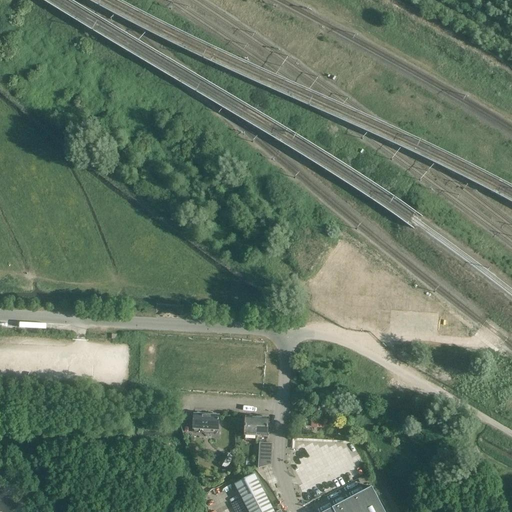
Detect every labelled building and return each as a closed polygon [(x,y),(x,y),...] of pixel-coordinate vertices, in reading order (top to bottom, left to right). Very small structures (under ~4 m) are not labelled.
[(194,414),(193,430),(218,431),(219,416),(217,416),(216,414),(214,414),(212,415),(201,415),(200,413),(197,413),(196,414),(194,414)] [(242,436),(255,436),(256,421),(250,421),(249,419),(247,419),(246,420),(243,420),(242,436)] [(312,427),(322,428),(322,420),(313,419),(312,427)] [(256,421),(255,436),(268,437),(268,422),(266,422),(265,420),(263,420),(261,421),(256,421)] [(292,464),(310,464),(311,439),(293,438),(292,464)] [(260,443),(258,469),(263,467),(272,465),(273,443),(260,443)] [(233,457),(225,453),(218,466),(227,470),(233,457)] [(268,466),(263,469),(264,471),(269,480),(274,477),(268,466)] [(234,487),(246,511),(271,511),(254,476),(234,487)] [(384,511),(372,487),(324,511),(384,511)]
